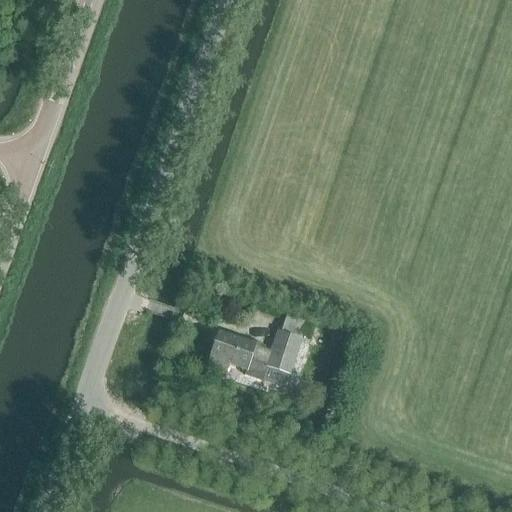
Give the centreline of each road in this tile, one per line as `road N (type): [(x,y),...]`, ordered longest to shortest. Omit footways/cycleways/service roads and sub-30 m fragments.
road 1 (unclassified): [(51,511),(231,0)]
road 2 (tertiary): [(37,165),(94,0)]
